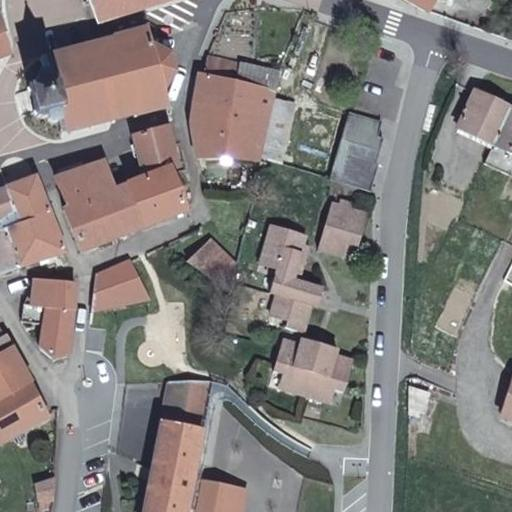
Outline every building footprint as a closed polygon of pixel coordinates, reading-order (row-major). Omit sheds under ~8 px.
[(170,0),(88,0),(97,23),(170,0)] [(403,0),(420,10),(425,0),(403,0)] [(35,112),(33,113),(35,117),(44,118),(47,118),(48,121),(58,122),(61,133),(69,131),(70,134),(74,133),(73,130),(90,126),(91,129),(94,128),(93,126),(110,121),(111,123),(115,122),(114,120),(133,115),(134,117),(138,116),(138,115),(164,108),(164,110),(168,109),(163,89),(174,73),(170,57),(154,49),(148,29),(117,38),(116,37),(112,38),(113,40),(94,45),(93,42),(89,44),(90,46),(73,51),(72,49),(69,49),(69,52),(51,57),(50,54),(46,55),(47,58),(39,60),(43,72),(38,72),(36,77),(37,80),(31,81),(31,84),(26,87),(27,92),(30,91),(35,112)] [(293,104),(274,99),(275,94),(279,75),(236,66),(205,59),(201,76),(198,75),(189,124),(198,161),(260,159),(263,159),(279,166),(293,104)] [(511,109),(508,108),(473,92),(457,128),(492,144),(511,153),(511,109)] [(380,125),(347,114),(329,180),(371,190),(377,166),(375,164),(382,139),(377,137),(380,125)] [(175,168),(169,145),(166,127),(130,137),(142,182),(127,188),(115,192),(103,161),(54,180),(65,210),(62,212),(79,255),(142,230),(185,213),(171,172),(171,170),(175,168)] [(0,275),(17,269),(44,260),(47,267),(56,265),(59,272),(69,269),(64,253),(36,177),(4,190),(0,191),(0,275)] [(316,251),(335,256),(338,242),(346,244),(357,247),(366,215),(348,209),(349,203),(338,200),(337,205),(330,204),(316,251)] [(271,225),(261,259),(276,265),(274,271),(267,294),(275,296),(271,310),(288,315),(286,324),(284,331),(301,335),(310,308),(316,309),(322,291),(298,283),(309,248),(302,246),(305,236),(271,225)] [(184,264),(229,293),(235,265),(209,241),(184,264)] [(338,242),(335,256),(342,258),(346,244),(338,242)] [(276,265),(261,259),(258,267),(274,271),(276,265)] [(147,298),(128,262),(94,278),(90,311),(147,298)] [(68,351),(75,284),(49,282),(40,281),(33,280),(30,306),(22,305),(21,323),(42,326),(38,351),(53,363),(67,358),(68,351)] [(268,319),(286,324),(288,315),(271,310),(268,319)] [(46,417),(28,382),(4,337),(0,330),(0,445),(6,442),(20,433),(46,419),(46,417)] [(317,351),(317,344),(301,339),(299,346),(317,351)] [(352,362),(335,356),(317,351),(299,346),(281,340),(271,372),(281,376),(290,379),(286,393),(321,403),(326,388),(333,391),(343,394),(352,362)] [(317,351),(335,356),(336,350),(317,344),(317,351)] [(94,377),(105,377),(106,366),(95,365),(94,377)] [(511,374),(501,417),(511,421),(511,374)] [(277,391),(286,393),(290,379),(281,376),(277,391)] [(190,480),(210,383),(168,384),(141,511),(240,511),(245,491),(190,480)] [(81,385),(80,408),(123,408),(123,384),(105,384),(81,385)] [(329,406),(333,391),(326,388),(321,403),(329,406)] [(408,390),(409,416),(428,415),(426,389),(408,390)] [(20,433),(6,442),(11,451),(25,443),(20,433)] [(37,504),(53,501),(54,480),(35,485),(37,504)]
